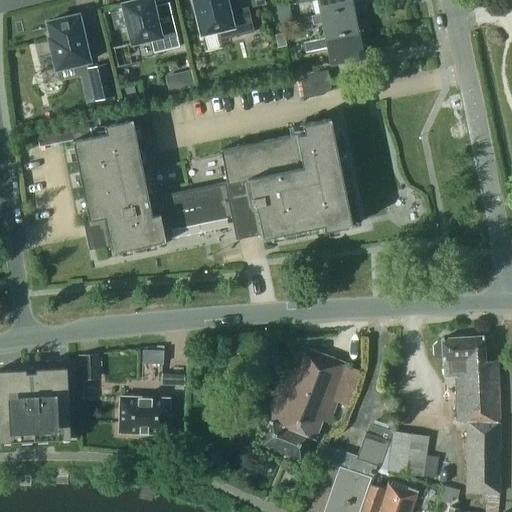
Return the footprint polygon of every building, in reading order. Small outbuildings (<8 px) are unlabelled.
[(152,0),(141,0),(123,4),(133,44),(151,39),(154,53),(180,47),(174,22),(159,26),(152,0)] [(194,0),(202,34),(218,31),(220,41),(255,32),(249,7),(230,12),(226,0),(194,0)] [(319,0),(323,13),(351,8),(349,0),(296,0),(297,3),(311,0),(319,0)] [(327,37),(356,31),(351,8),(323,13),(323,14),(299,19),(301,27),(324,22),(327,37)] [(91,61),(80,14),(49,21),(52,37),(50,37),(57,68),(91,61)] [(356,31),(327,37),(304,42),(306,52),(329,47),(332,63),(363,56),(358,32),(356,32),(356,31)] [(285,33),(276,35),(278,48),(288,46),(285,33)] [(107,64),(88,68),(95,102),(115,97),(107,64)] [(195,86),(191,70),(165,76),(169,92),(195,86)] [(300,76),(305,99),(324,95),(332,89),(328,71),(300,76)] [(261,226),(263,237),(324,225),(325,231),(353,226),(331,118),(303,124),(305,132),(221,149),(227,181),(156,195),(160,213),(152,215),(133,120),(105,125),(107,133),(93,136),(91,128),(101,126),(100,118),(71,124),(39,137),(41,145),(74,138),(96,244),(110,241),(112,252),(166,241),(164,230),(235,216),(238,230),(261,226)] [(445,376),(445,378),(455,378),(456,394),(456,423),(466,423),(465,492),(500,492),(500,423),(497,361),(485,362),(483,336),(442,339),(437,342),(433,345),(434,356),(438,359),(443,360),(445,376)] [(364,370),(295,343),(288,359),(291,361),(284,377),(281,375),(264,419),(270,421),(261,444),(298,458),(307,435),(315,438),(324,420),(329,422),(337,403),(349,407),(364,370)] [(79,355),(81,380),(102,379),(101,354),(79,355)] [(0,369),(0,441),(71,437),(67,366),(0,369)] [(184,375),(163,374),(162,385),(184,386),(184,375)] [(107,380),(80,381),(83,431),(110,429),(107,380)] [(121,397),(120,433),(169,435),(170,399),(121,397)] [(401,472),(424,475),(429,436),(393,431),(392,442),(383,439),(379,467),(401,473),(401,472)] [(379,467),(383,439),(366,433),(358,456),(346,452),(341,469),(340,469),(325,511),(358,511),(368,484),(374,466),(379,467)] [(368,484),(358,511),(409,511),(417,493),(397,486),(388,483),(386,490),(368,484)] [(454,498),(458,499),(460,490),(444,486),(440,502),(452,505),(454,498)] [(486,511),(498,511),(500,496),(488,495),(486,511)]
